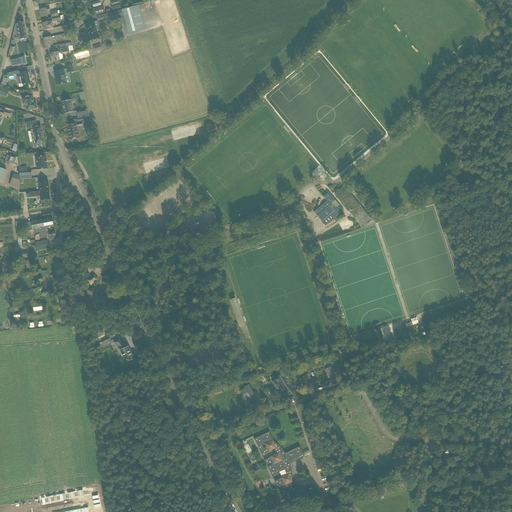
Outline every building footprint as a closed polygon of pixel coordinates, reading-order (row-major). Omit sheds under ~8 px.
[(139,5),(97,16),(98,20),(98,21),(123,15),(128,33),(145,29),(139,5)] [(103,6),(94,9),(96,15),(105,12),(103,6)] [(41,17),(46,16),(47,16),(46,11),(50,11),(50,8),(46,9),(46,8),(40,10),(41,17)] [(23,21),(16,23),(19,40),(27,38),(23,21)] [(50,29),(53,28),(52,24),(52,21),(49,22),(43,23),(44,30),(50,29)] [(94,22),(90,23),(85,24),(87,32),(88,32),(89,34),(87,35),(89,40),(98,38),(94,22)] [(53,45),(51,37),(43,39),(45,46),(53,45)] [(60,60),(62,59),(63,57),(62,54),(61,54),(60,53),(69,52),(69,51),(73,50),(72,46),(59,48),(58,49),(59,52),(50,54),(52,61),(60,60)] [(87,48),(73,52),(75,60),(89,56),(87,48)] [(18,59),(11,60),(12,67),(23,65),(21,58),(18,59)] [(57,85),(62,84),(64,83),(64,79),(65,79),(63,70),(55,71),(57,80),(56,81),(57,85)] [(21,76),(17,77),(18,84),(22,84),(30,83),(27,71),(20,73),(21,76)] [(0,89),(0,94),(6,97),(9,91),(1,87),(0,89)] [(25,101),(26,109),(27,111),(31,110),(37,109),(35,102),(33,102),(32,99),(33,99),(32,95),(22,97),(23,101),(25,101)] [(71,100),(62,102),(64,114),(73,112),(72,107),(72,105),(72,104),(72,101),(71,101),(71,100)] [(41,137),(42,136),(43,136),(43,132),(41,133),(40,129),(41,129),(40,126),(37,127),(36,120),(26,122),(27,129),(30,128),(31,131),(33,131),(35,141),(33,142),(34,148),(39,148),(44,147),(43,143),(44,143),(43,140),(42,140),(41,137)] [(76,127),(78,127),(82,126),(82,122),(78,123),(67,125),(70,140),(79,138),(76,127)] [(13,164),(16,157),(10,155),(7,162),(13,164)] [(36,157),(37,170),(47,169),(46,163),(46,160),(46,156),(36,157)] [(36,191),(29,191),(29,196),(38,195),(38,197),(40,196),(40,200),(49,200),(48,180),(39,181),(40,190),(36,191)] [(333,190),(332,191),(335,194),(340,201),(355,218),(363,227),(372,220),(364,210),(349,193),(345,189),(344,187),(340,182),(336,186),(336,187),(333,190)] [(336,207),(332,203),(335,200),(328,192),(323,197),(327,201),(313,212),(322,222),(330,214),(334,219),(344,210),(339,205),(336,207)] [(44,227),(43,228),(44,234),(47,234),(46,227),(54,226),(52,217),(43,219),(44,227)] [(31,222),(27,223),(28,228),(28,231),(35,229),(36,231),(34,231),(35,234),(35,233),(36,236),(35,237),(35,240),(40,240),(39,238),(39,236),(39,233),(38,229),(37,220),(31,222)] [(36,251),(40,250),(48,249),(47,240),(46,240),(35,242),(36,251)] [(93,274),(90,278),(87,280),(90,284),(97,279),(93,274)] [(93,303),(102,303),(107,302),(106,297),(101,297),(101,296),(100,296),(100,297),(96,296),(93,289),(88,290),(93,303)] [(239,327),(244,325),(235,298),(230,300),(239,327)] [(41,303),(32,304),(34,311),(43,310),(41,303)] [(412,325),(412,324),(409,323),(401,326),(402,329),(401,329),(404,337),(406,336),(409,346),(424,340),(422,336),(430,333),(429,330),(421,333),(420,331),(421,331),(419,323),(412,325)] [(115,341),(114,343),(120,350),(126,363),(134,359),(128,346),(127,347),(119,338),(115,341)] [(109,339),(101,343),(104,348),(112,344),(109,339)] [(330,367),(325,370),(329,378),(335,375),(336,375),(340,373),(338,368),(332,371),(330,367)] [(305,375),(299,378),(303,387),(309,384),(305,375)] [(279,389),(282,395),(289,391),(280,376),(276,378),(276,379),(272,382),(277,390),(279,389)] [(251,400),(249,401),(251,404),(256,401),(254,398),(256,398),(249,385),(244,387),(245,388),(240,391),(242,395),(247,392),(251,400)] [(286,395),(280,398),(283,403),(289,400),(286,395)] [(250,407),(245,410),(248,415),(253,412),(250,407)] [(274,449),(277,454),(285,453),(284,452),(283,451),(282,450),(281,448),(280,447),(279,446),(278,445),(277,444),(275,443),(274,445),(272,441),(273,441),(269,432),(254,439),(258,448),(266,444),(267,447),(266,447),(265,447),(264,447),(264,448),(263,449),(262,451),(263,452),(264,454),(265,454),(267,455),(268,454),(269,454),(269,453),(270,453),(273,452),(271,450),(274,449)] [(290,464),(290,463),(304,457),(299,446),(285,453),(277,454),(271,457),(272,457),(271,457),(270,457),(270,458),(269,458),(268,458),(267,460),(267,461),(267,463),(268,464),(267,464),(268,465),(272,464),(267,467),(272,476),(284,470),(290,464)] [(290,464),(284,470),(287,475),(281,478),(282,478),(281,478),(280,479),(279,479),(278,480),(278,481),(277,482),(277,484),(278,485),(278,486),(280,485),(281,486),(277,488),(282,497),(296,490),(290,477),(292,478),(292,476),(292,474),(292,473),(292,471),(292,470),(291,468),(291,467),(290,465),(290,464)]
